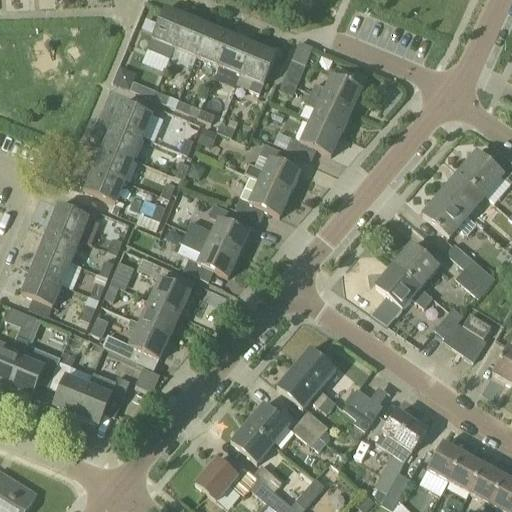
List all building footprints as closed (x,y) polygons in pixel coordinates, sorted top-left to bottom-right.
[(176,51),(189,20),(166,11),(148,53),(171,62),(175,51),(176,51)] [(198,60),(211,30),(189,20),(176,51),(197,60),(198,60)] [(147,21),(142,32),(153,36),(158,26),(147,21)] [(220,70),(233,39),(211,30),(198,60),(197,60),(193,69),(216,79),(219,69),(220,70)] [(242,79),(255,48),(233,39),(220,70),(242,79)] [(255,48),(242,79),(253,84),(249,94),(259,98),(264,88),(277,58),(255,48)] [(283,84),(297,90),(305,69),(291,63),(283,84)] [(154,103),(157,95),(134,85),(132,79),(118,74),(112,86),(130,94),(154,103)] [(321,102),(352,116),(362,94),(331,80),(326,93),(315,88),(311,97),(321,102)] [(293,100),(297,90),(283,84),(279,94),(293,100)] [(198,122),(201,113),(185,106),(189,97),(182,94),(177,103),(179,104),(176,112),(198,122)] [(179,104),(177,103),(157,95),(154,103),(176,112),(179,104)] [(342,138),(352,116),(321,102),(311,97),(306,109),(316,114),(311,124),(342,138)] [(113,128),(144,140),(153,118),(123,105),(113,128)] [(201,113),(198,122),(207,125),(211,127),(215,119),(201,113)] [(235,133),(238,126),(230,122),(227,130),(220,127),(217,136),(231,142),(235,133)] [(332,160),(342,138),(311,124),(301,145),(292,141),(287,153),(312,164),(317,153),(332,160)] [(134,163),(144,140),(113,128),(104,150),(134,163)] [(210,152),(216,137),(206,133),(205,132),(199,147),(210,152)] [(188,159),(193,146),(184,142),(183,146),(177,143),(173,152),(179,154),(179,155),(188,159)] [(260,185),(290,199),(300,177),(286,170),(291,158),(287,157),(265,147),(254,170),(249,168),(244,178),(250,181),(250,180),(260,185)] [(125,185),(134,163),(104,150),(95,172),(125,185)] [(459,177),(485,200),(503,179),(477,156),(459,177)] [(184,183),(190,170),(181,166),(175,180),(184,183)] [(116,208),(125,185),(95,172),(85,195),(116,208)] [(467,220),(485,200),(459,177),(441,198),(467,220)] [(280,221),(290,199),(260,185),(250,180),(250,181),(235,214),(256,223),(261,212),(280,221)] [(171,198),(175,189),(166,186),(160,200),(169,203),(171,198)] [(467,221),(467,220),(441,198),(423,219),(449,242),(456,234),(463,240),(468,239),(477,229),(467,221)] [(186,235),(239,260),(249,237),(235,230),(240,219),(215,207),(209,220),(219,224),(214,236),(191,225),(186,235)] [(160,226),(166,212),(157,208),(151,222),(160,226)] [(49,231),(80,244),(89,221),(59,209),(49,231)] [(117,259),(122,245),(129,228),(117,223),(110,241),(113,242),(108,256),(117,259)] [(71,266),(80,244),(49,231),(40,253),(71,266)] [(229,281),(239,260),(186,235),(181,248),(203,258),(199,267),(189,262),(184,274),(208,285),(214,274),(229,281)] [(464,273),(487,292),(495,282),(455,248),(446,258),(464,273)] [(420,292),(438,271),(411,249),(393,269),(420,292)] [(62,288),(71,266),(40,253),(31,276),(62,288)] [(149,305),(180,319),(190,297),(195,286),(142,262),(137,274),(159,284),(149,305)] [(108,282),(114,268),(105,264),(99,278),(108,282)] [(125,292),(135,271),(120,265),(111,285),(125,292)] [(432,303),(420,292),(393,269),(376,291),(387,300),(379,309),(394,322),(411,302),(423,313),(432,303)] [(478,303),(487,292),(464,273),(455,283),(478,303)] [(53,311),(62,288),(31,276),(22,298),(53,311)] [(90,300),(99,304),(105,290),(96,286),(90,300)] [(113,305),(119,291),(111,287),(105,302),(113,305)] [(96,312),(99,304),(90,300),(87,309),(87,308),(81,322),(89,326),(96,312)] [(170,342),(180,319),(149,305),(140,326),(139,328),(170,342)] [(464,321),(454,312),(454,311),(435,333),(444,342),(458,327),(464,321)] [(0,388),(9,392),(26,351),(28,345),(33,333),(37,323),(37,322),(15,312),(15,313),(11,312),(5,325),(21,331),(17,340),(13,350),(0,345),(0,388)] [(471,335),(484,343),(492,331),(470,318),(463,330),(471,335)] [(91,337),(102,341),(108,324),(97,320),(91,337)] [(37,323),(33,333),(37,335),(38,332),(41,324),(37,323)] [(139,328),(140,326),(131,323),(128,330),(136,334),(129,348),(108,338),(103,350),(144,369),(154,374),(159,364),(170,342),(139,328)] [(462,330),(458,327),(444,342),(442,345),(458,355),(471,335),(463,330),(462,330)] [(484,344),(484,343),(471,335),(458,355),(473,366),(486,345),(484,344)] [(511,388),(511,352),(508,350),(493,378),(511,388)] [(48,391),(59,364),(26,351),(9,392),(31,401),(37,387),(48,391)] [(294,372),(320,394),(336,374),(310,353),(294,372)] [(75,419),(91,380),(71,371),(72,370),(76,361),(65,356),(61,365),(59,364),(48,391),(59,396),(53,410),(75,419)] [(162,378),(154,374),(144,369),(136,387),(154,395),(162,378)] [(319,394),(320,394),(294,372),(277,393),(303,414),(310,405),(319,412),(328,401),(319,394)] [(91,380),(75,419),(98,429),(103,418),(115,422),(117,418),(119,412),(118,412),(130,385),(118,381),(116,387),(93,378),(92,381),(91,380)] [(383,411),(358,393),(344,414),(358,424),(355,427),(365,435),(383,411)] [(248,427),(274,449),(290,429),(264,408),(248,427)] [(299,425),(320,441),(326,434),(328,431),(308,414),(299,425)] [(376,446),(393,458),(405,466),(410,457),(412,458),(427,435),(399,415),(390,428),(378,419),(365,436),(377,444),(376,446)] [(319,442),(320,441),(299,425),(292,434),(312,451),(319,442)] [(257,469),(274,449),(248,427),(231,447),(257,469)] [(319,442),(326,448),(330,443),(326,434),(320,441),(319,442)] [(318,457),(326,448),(319,442),(312,451),(311,452),(318,457)] [(448,486),(464,458),(442,446),(427,474),(448,486)] [(469,498),(485,470),(464,458),(448,486),(469,498)] [(273,497),(253,479),(243,471),(235,480),(217,464),(196,488),(216,506),(231,489),(244,500),(250,493),(269,510),(267,511),(289,511),(291,510),(274,496),(273,497)] [(273,497),(274,496),(282,486),(262,469),(253,479),(273,497)] [(490,509),(505,481),(485,470),(469,498),(490,509)] [(380,509),(385,511),(395,511),(399,506),(410,484),(398,477),(386,498),(381,506),(381,507),(380,509)] [(313,480),(294,502),(303,510),(322,488),(313,480)] [(3,484),(0,482),(0,511),(24,511),(34,498),(6,481),(3,484)] [(511,511),(511,484),(505,481),(490,509),(495,511),(511,511)] [(378,493),(374,500),(381,507),(381,506),(386,498),(378,493)] [(356,510),(358,511),(370,511),(374,508),(365,500),(356,510)]
